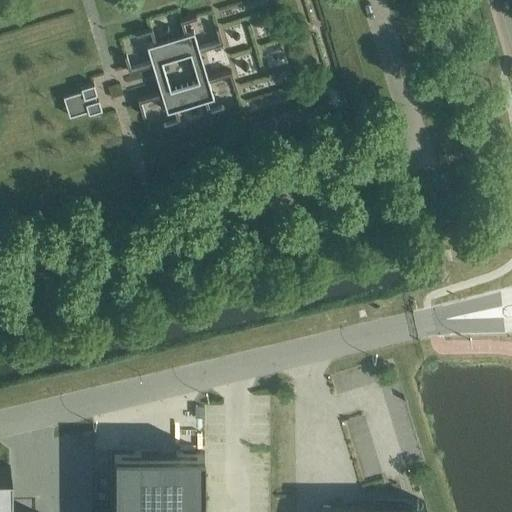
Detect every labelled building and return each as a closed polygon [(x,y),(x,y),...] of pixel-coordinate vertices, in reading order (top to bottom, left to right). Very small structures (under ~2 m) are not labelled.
[(160,90),(137,98),(147,131),(178,121),(182,131),(211,122),(208,112),(241,102),(230,69),(207,76),(199,49),(222,41),(212,8),(180,18),(177,9),(147,18),(150,27),(118,37),(128,70),(152,63),(160,90)] [(81,89),(62,94),(68,114),(87,109),(88,112),(100,108),(101,108),(98,97),(96,98),(94,93),(96,92),(93,82),(80,86),(81,89)] [(202,511),(202,450),(113,450),(113,511),(202,511)] [(0,511),(9,511),(10,467),(0,467),(0,511)] [(334,511),(417,511),(416,510),(414,508),(413,506),(411,505),(409,504),(407,503),(405,502),(403,501),(401,501),(398,500),(396,500),(394,500),(392,501),(335,501),(334,511)]
